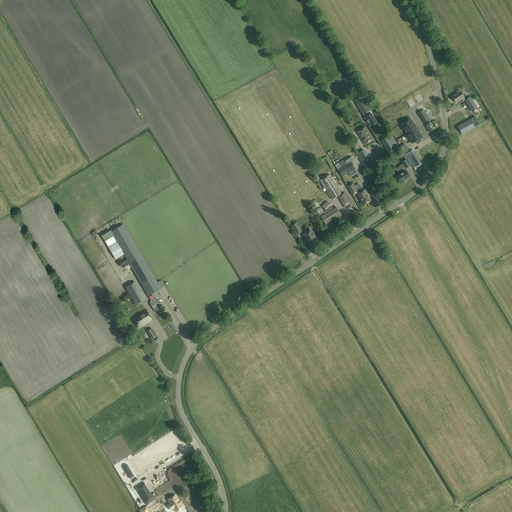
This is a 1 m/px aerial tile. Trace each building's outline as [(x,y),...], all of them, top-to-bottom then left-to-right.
[(465,97),(464,97),(460,91),(460,90),(457,91),(458,93),(452,97),(456,103),(462,99),(464,101),(465,101),(472,112),(478,108),(470,97),(466,99),(465,97)] [(371,113),(371,114),(369,111),(371,110),(365,101),(360,104),(365,113),(364,113),(363,114),(365,117),(368,123),(369,122),(369,123),(371,126),(372,125),(372,126),(373,126),(376,124),(375,123),(377,122),(371,113)] [(430,107),(424,111),(431,122),(437,118),(430,107)] [(418,113),(424,123),(429,120),(423,110),(418,113)] [(360,125),(366,122),(361,112),(355,115),(360,125)] [(458,126),(462,134),(480,124),(475,117),(458,126)] [(406,122),(401,124),(404,129),(407,134),(412,131),(417,128),(415,125),(414,123),(413,123),(410,119),(406,122)] [(365,145),(373,139),(366,127),(357,132),(365,145)] [(401,128),(394,130),(400,143),(406,141),(401,128)] [(420,133),(417,128),(412,131),(407,134),(406,134),(409,139),(412,143),(417,140),(422,137),(420,133)] [(427,138),(432,135),(429,128),(423,131),(427,138)] [(381,141),(388,152),(389,152),(391,155),(396,152),(397,151),(401,149),(398,145),(399,145),(393,136),(393,137),(391,135),(381,141)] [(425,141),(421,142),(423,151),(430,150),(430,147),(426,147),(425,141)] [(413,150),(410,152),(405,144),(400,147),(402,150),(401,150),(402,153),(403,152),(405,155),(406,155),(403,156),(406,160),(402,162),(406,168),(412,165),(414,168),(421,164),(413,150)] [(373,164),(365,149),(355,155),(363,169),(373,164)] [(338,169),(342,177),(356,169),(351,162),(353,161),(350,156),(344,159),(345,160),(339,163),(341,167),(338,169)] [(404,180),(409,176),(406,171),(396,177),(400,184),(404,181),(404,180)] [(330,175),(320,180),(332,199),(341,194),(335,184),(336,183),(333,177),(331,177),(330,175)] [(347,187),(352,196),(359,192),(354,183),(347,187)] [(363,205),(371,201),(365,190),(357,194),(363,205)] [(351,203),(345,193),(338,197),(344,207),(351,203)] [(324,212),(331,207),(327,201),(320,206),(324,212)] [(326,226),(342,216),(336,207),(333,209),(332,207),(329,209),(327,210),(323,213),(320,208),(315,211),(319,218),(321,217),(326,226)] [(322,229),(328,237),(346,225),(341,217),(322,229)] [(292,226),(297,234),(302,231),(297,222),(292,226)] [(109,247),(117,242),(146,291),(149,296),(161,289),(158,284),(123,225),(111,232),(113,236),(105,241),(109,247)] [(318,241),(311,230),(304,235),(310,245),(318,241)] [(136,282),(126,287),(136,306),(146,300),(136,282)] [(149,302),(154,311),(161,307),(156,298),(155,299),(153,295),(149,298),(151,301),(149,302)] [(139,328),(152,320),(146,310),(133,318),(139,328)] [(152,328),(147,331),(152,339),(156,336),(152,328)] [(123,467),(130,478),(134,475),(127,464),(123,467)] [(126,485),(128,489),(139,483),(136,479),(126,485)] [(166,492),(174,487),(171,482),(170,483),(170,481),(163,486),(166,492)] [(146,505),(155,499),(144,482),(135,488),(146,505)] [(176,510),(184,506),(181,500),(180,501),(175,494),(168,499),(170,502),(168,504),(171,508),(174,507),(176,510)]
